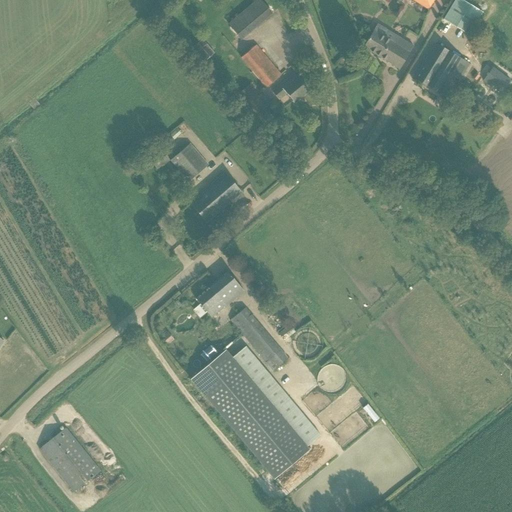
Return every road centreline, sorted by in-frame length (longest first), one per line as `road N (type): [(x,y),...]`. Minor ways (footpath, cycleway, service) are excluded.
road 1 (unclassified): [(0,442),(20,414),(332,151)]
road 2 (unclassified): [(511,269),(467,222),(332,151)]
road 3 (unclassified): [(332,151),(324,68),(297,0)]
